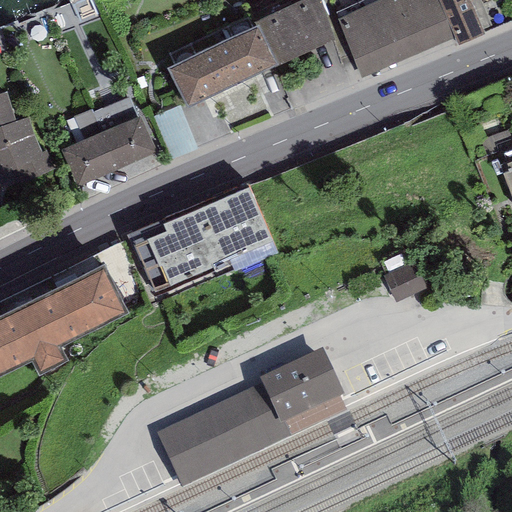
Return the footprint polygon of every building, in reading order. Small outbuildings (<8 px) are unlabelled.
[(304,0),(255,23),(257,26),(276,67),(334,39),(320,0),(304,0)] [(454,39),(437,0),(380,0),(336,19),(361,78),(454,39)] [(437,0),(454,39),(457,46),(484,34),(469,0),(437,0)] [(257,26),(167,69),(186,109),(276,67),(257,26)] [(7,92),(0,93),(0,176),(14,187),(55,172),(46,151),(40,153),(28,118),(15,122),(7,92)] [(101,130),(94,113),(79,119),(86,136),(101,130)] [(141,116),(100,133),(117,170),(157,153),(141,116)] [(100,133),(61,151),(77,188),(117,170),(100,133)] [(511,162),(506,165),(508,172),(503,174),(511,198),(511,162)] [(250,187),(164,224),(167,231),(147,239),(149,242),(135,248),(154,292),(212,267),(214,273),(231,265),(234,272),(278,253),(250,187)] [(413,263),(386,276),(396,298),(423,286),(413,263)] [(104,265),(0,314),(0,376),(32,361),(39,375),(68,361),(61,347),(128,315),(104,265)] [(340,397),(344,396),(321,349),(259,377),(262,384),(280,423),(286,420),(340,397)] [(280,423),(262,384),(156,432),(181,486),(292,434),(286,420),(280,423)] [(346,411),(340,397),(286,420),(292,434),(346,411)]
